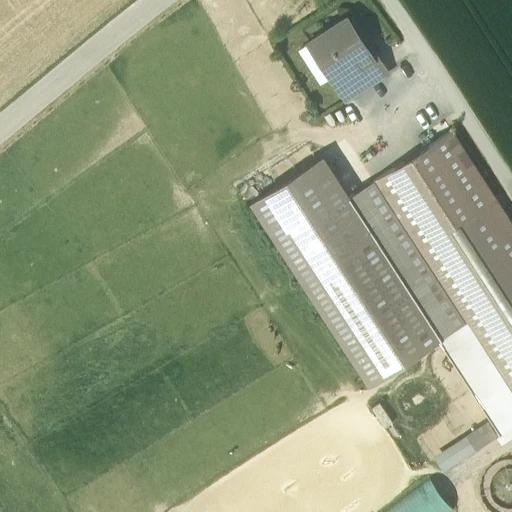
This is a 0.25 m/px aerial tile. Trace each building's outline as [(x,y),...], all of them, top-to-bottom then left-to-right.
[(367,50),(346,18),(309,42),(345,98),(386,72),(370,48),(367,50)] [(511,225),(451,131),(372,181),(424,261),(464,323),(511,397),(511,225)] [(303,156),(284,164),(287,171),(306,163),(303,156)] [(322,157),(251,202),(369,384),(440,339),(369,230),(348,197),(322,157)] [(440,339),(464,323),(424,261),(372,181),(348,197),(369,230),(440,339)] [(435,453),(444,471),(502,441),(493,423),(435,453)] [(457,511),(432,480),(391,511),(457,511)]
